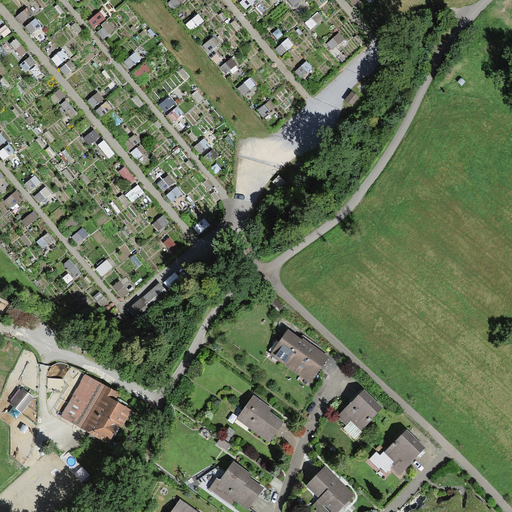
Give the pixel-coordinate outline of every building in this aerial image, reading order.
[(176,9),(186,0),(172,0),(170,3),(176,9)] [(27,8),(21,16),(26,21),(33,13),(27,8)] [(104,12),(90,19),(94,28),(108,21),(104,12)] [(194,30),(205,21),(199,14),(188,24),(194,30)] [(28,25),(32,33),(40,29),(35,21),(28,25)] [(103,25),(111,35),(117,30),(109,21),(103,25)] [(6,37),(13,32),(7,25),(1,30),(6,37)] [(215,36),(204,46),(210,53),(221,43),(215,36)] [(20,39),(13,43),(21,59),(29,54),(20,39)] [(61,67),(71,58),(63,50),(53,59),(61,67)] [(71,59),(61,67),(68,75),(78,67),(71,59)] [(245,94),(257,85),(252,79),(240,88),(245,94)] [(58,104),(67,96),(62,89),(52,97),(58,104)] [(69,100),(63,104),(73,119),(79,115),(69,100)] [(258,109),(263,118),(278,109),(272,100),(258,109)] [(91,145),(102,137),(96,129),(85,137),(91,145)] [(0,150),(4,159),(16,153),(12,144),(0,150)] [(126,168),(122,171),(131,182),(135,179),(126,168)] [(33,191),(43,182),(37,176),(27,184),(33,191)] [(167,190),(173,183),(167,178),(161,185),(167,190)] [(42,202),(53,194),(48,187),(37,195),(42,202)] [(175,201),(183,193),(177,187),(169,195),(175,201)] [(19,190),(7,198),(13,208),(26,199),(19,190)] [(36,211),(23,220),(28,227),(41,218),(36,211)] [(154,223),(158,229),(169,222),(165,216),(154,223)] [(200,233),(207,227),(203,222),(195,228),(200,233)] [(23,233),(11,248),(31,264),(38,256),(29,248),(34,242),(23,233)] [(39,240),(44,248),(56,241),(51,233),(39,240)] [(166,243),(176,253),(179,249),(170,239),(166,243)] [(70,260),(65,265),(79,277),(84,272),(70,260)] [(177,273),(166,282),(171,289),(183,280),(177,273)] [(115,286),(124,297),(129,293),(121,282),(115,286)] [(162,283),(147,296),(156,307),(172,295),(162,283)] [(104,307),(109,301),(103,294),(97,300),(104,307)] [(0,314),(5,317),(12,303),(0,296),(0,314)] [(139,321),(152,312),(142,299),(129,308),(139,321)] [(301,339),(288,330),(271,354),(312,384),(331,357),(319,348),(320,346),(304,334),(301,339)] [(84,375),(61,415),(110,443),(130,409),(114,400),(118,394),(84,375)] [(24,388),(11,403),(23,414),(36,399),(24,388)] [(384,408),(364,390),(340,416),(359,435),(384,408)] [(272,408),(253,395),(236,419),(270,443),(285,422),(269,411),(272,408)] [(387,484),(397,474),(398,475),(399,474),(401,476),(426,449),(406,431),(398,440),(396,437),(378,455),(375,452),(365,463),(387,484)] [(233,461),(216,485),(249,508),(264,487),(250,477),(251,474),(233,461)] [(338,511),(355,494),(325,467),(308,486),(319,496),(317,499),(331,511),(338,511)] [(491,511),(487,509),(482,503),(478,501),(474,496),(472,492),(470,488),(468,487),(466,487),(464,488),(464,490),(466,494),(467,500),(465,507),(462,509),(461,507),(460,496),(458,493),(456,491),(454,490),(452,492),(452,493),(453,496),(448,500),(444,502),(440,502),(432,494),(423,488),(419,489),(419,493),(424,496),(425,498),(424,501),(421,503),(420,506),(418,509),(416,510),(413,510),(411,510),(408,511),(407,511),(491,511)] [(200,511),(180,498),(169,511),(200,511)]
